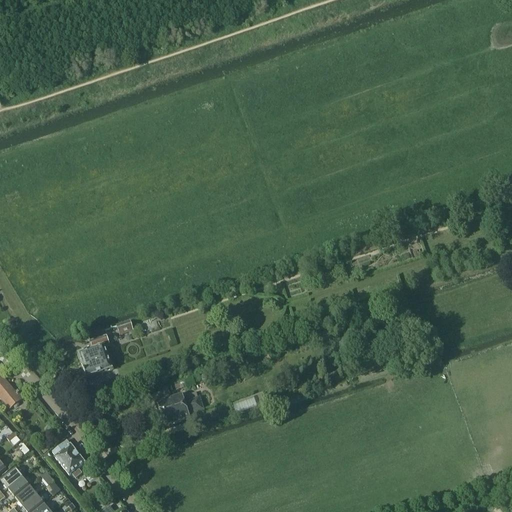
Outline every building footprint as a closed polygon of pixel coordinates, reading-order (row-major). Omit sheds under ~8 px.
[(133,333),(130,322),(116,327),(119,337),(133,333)] [(107,340),(104,332),(88,337),(93,351),(78,356),(86,381),(111,372),(104,351),(110,349),(107,340)] [(278,359),(276,354),(289,350),(287,346),(264,353),(267,362),(278,359)] [(0,374),(0,399),(9,411),(13,408),(14,409),(18,406),(17,405),(23,400),(18,394),(16,395),(0,376),(1,375),(0,374)] [(184,382),(187,389),(195,386),(192,379),(184,382)] [(170,399),(167,388),(155,391),(159,403),(156,404),(164,427),(189,419),(188,415),(202,410),(198,399),(184,403),(182,396),(170,399)] [(84,465),(70,447),(66,442),(52,454),(56,459),(55,460),(69,477),(71,475),(75,480),(81,475),(78,470),(84,465)] [(47,452),(41,444),(36,448),(43,455),(47,452)] [(22,480),(14,470),(0,481),(8,491),(22,480)] [(29,488),(22,480),(8,491),(15,500),(29,488)] [(30,490),(34,487),(32,485),(29,488),(15,500),(22,509),(36,497),(30,490)] [(42,504),(36,497),(22,509),(24,511),(35,511),(44,505),(47,502),(46,501),(42,504)]
